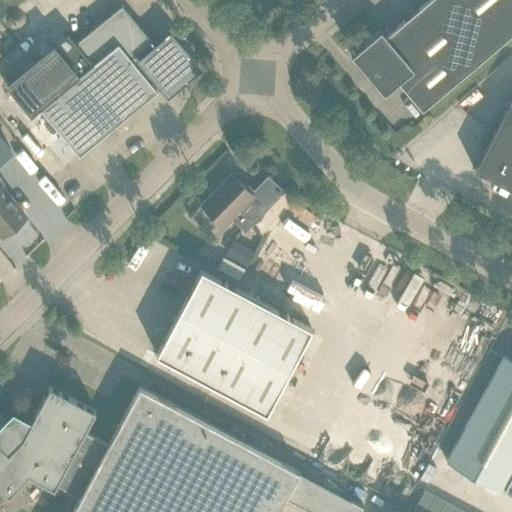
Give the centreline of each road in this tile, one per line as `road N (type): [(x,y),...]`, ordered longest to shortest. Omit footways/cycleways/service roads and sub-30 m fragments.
road 1 (unclassified): [(0,329),(256,76)]
road 2 (unclassified): [(511,278),(346,183),(256,76)]
